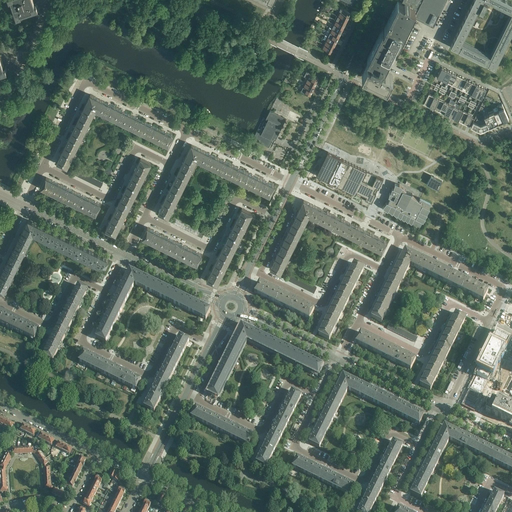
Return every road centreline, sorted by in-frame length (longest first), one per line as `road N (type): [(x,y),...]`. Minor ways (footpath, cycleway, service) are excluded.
road 1 (residential): [(210,344),(175,326),(151,376),(112,357),(82,342),(106,292)]
road 2 (residential): [(43,168),(85,81),(185,130)]
road 3 (tertiary): [(291,182),(380,0)]
road 4 (residential): [(487,322),(450,303),(424,355),(357,321)]
road 5 (residential): [(144,216),(211,248),(237,197),(274,215)]
road 6 (residential): [(169,163),(135,147),(109,201),(43,168)]
road 7 (residential): [(295,449),(364,483),(390,432),(421,447)]
road 8 (residential): [(382,269),(349,253),(322,304),(261,271)]
road 9 (residential): [(319,397),(288,382),(263,431),(197,399)]
road 10 (residential): [(106,292),(75,276),(50,325),(0,300)]
road 11 (residential): [(291,182),(399,235)]
